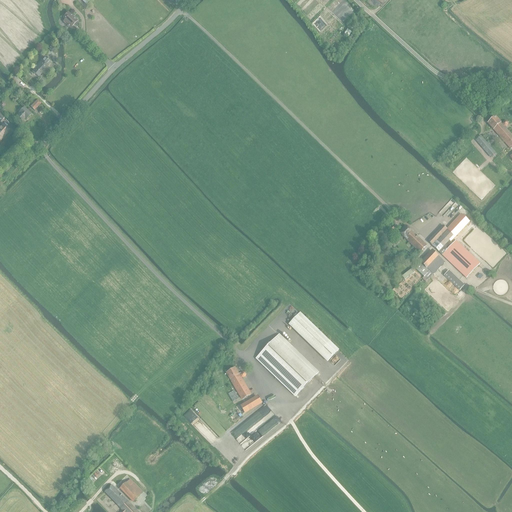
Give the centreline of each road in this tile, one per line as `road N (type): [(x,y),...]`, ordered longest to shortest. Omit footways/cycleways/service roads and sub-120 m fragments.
road 1 (residential): [(0,175),(185,0)]
road 2 (track): [(365,511),(310,453),(274,396)]
